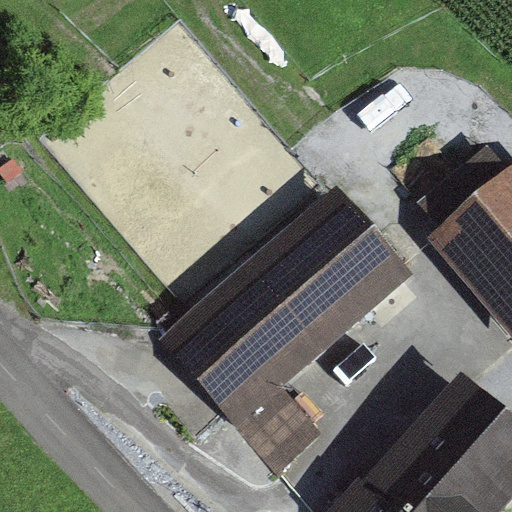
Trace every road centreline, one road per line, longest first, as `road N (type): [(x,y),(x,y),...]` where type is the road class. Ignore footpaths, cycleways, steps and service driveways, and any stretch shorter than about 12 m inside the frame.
road 1 (track): [(300,511),(439,320),(448,292),(338,147),(188,0)]
road 2 (track): [(28,335),(197,477),(251,511)]
road 3 (track): [(312,122),(405,71),(461,74),(511,107)]
road 4 (unclassified): [(0,360),(140,511)]
road 5 (track): [(119,0),(19,77),(0,101)]
